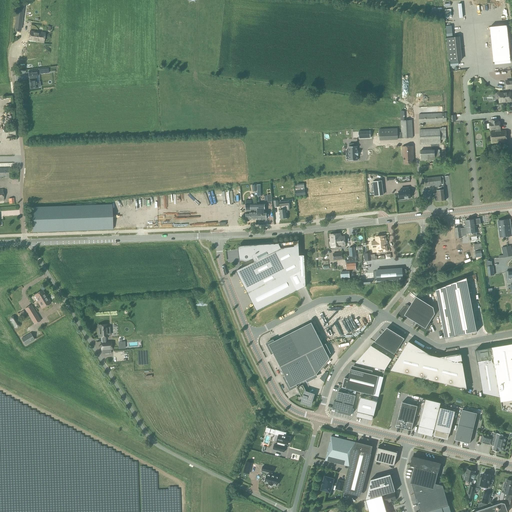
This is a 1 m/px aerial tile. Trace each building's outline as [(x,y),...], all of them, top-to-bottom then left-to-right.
[(25,1),(18,0),(15,30),(22,30),(23,15),(24,13),(25,1)] [(506,25),(489,27),(490,38),(489,38),(490,46),(491,46),(492,57),(509,55),(506,25)] [(30,31),(29,41),(34,42),(35,42),(44,43),(45,33),(38,32),(30,31)] [(446,38),(449,62),(462,60),(459,37),(446,38)] [(41,47),(32,46),(32,44),(26,43),(24,59),(40,61),(41,47)] [(39,74),(49,73),(48,69),(28,71),(29,76),(30,76),(30,80),(29,80),(31,89),(38,88),(37,87),(40,87),(39,74)] [(499,100),(500,102),(511,101),(511,92),(499,93),(499,96),(498,96),(499,100)] [(419,124),(442,124),(442,122),(447,121),(446,113),(442,113),(419,114),(419,124)] [(402,138),(413,138),(412,120),(401,121),(402,138)] [(495,130),(500,130),(500,129),(499,122),(498,122),(497,120),(491,121),(491,123),(489,123),(490,130),(495,129),(495,130)] [(440,129),(419,129),(420,145),(440,144),(440,143),(446,143),(446,127),(440,128),(440,129)] [(379,129),(380,141),(398,140),(397,128),(379,129)] [(500,130),(495,130),(496,132),(490,132),(491,144),(507,142),(506,131),(500,131),(500,130)] [(357,151),(357,146),(356,146),(356,144),(349,144),(350,147),(349,147),(349,151),(346,151),(347,159),(349,159),(349,161),(358,160),(357,156),(358,156),(358,151),(357,151)] [(413,163),(413,157),(414,157),(413,146),(402,147),(403,157),(403,158),(403,164),(413,163)] [(421,161),(435,160),(440,160),(440,150),(434,150),(420,150),(421,161)] [(0,177),(10,177),(10,168),(0,168),(0,177)] [(444,184),(443,177),(441,177),(441,176),(425,178),(426,187),(442,185),(444,184)] [(383,195),(381,181),(373,182),(374,196),(383,195)] [(306,195),(305,189),(304,183),(297,184),(297,185),(295,186),(296,190),(295,190),(296,196),(306,195)] [(219,199),(215,187),(210,188),(214,200),(219,199)] [(410,196),(411,196),(412,195),(411,192),(410,192),(410,190),(409,190),(409,187),(401,188),(401,191),(399,191),(400,199),(410,198),(410,196)] [(439,190),(436,191),(437,193),(434,193),(435,201),(446,200),(445,190),(444,190),(444,187),(438,187),(439,190)] [(239,202),(239,189),(225,190),(225,196),(232,195),(232,202),(239,202)] [(209,191),(205,192),(212,206),(215,205),(209,191)] [(281,208),(281,207),(282,209),(279,210),(280,218),(287,218),(286,210),(290,210),(289,205),(289,201),(280,202),(280,206),(281,206),(281,208)] [(112,204),(67,206),(68,231),(113,229),(112,204)] [(246,220),(257,220),(257,217),(258,217),(258,210),(251,210),(251,204),(246,204),(246,210),(246,211),(251,211),(251,210),(255,210),(255,212),(246,212),(246,220)] [(257,220),(267,219),(266,212),(263,212),(263,210),(265,210),(265,204),(251,204),(251,210),(258,210),(258,217),(257,217),(257,220)] [(465,220),(466,225),(464,226),(464,228),(466,228),(467,233),(467,238),(477,236),(475,225),(481,224),(480,218),(475,219),(465,220)] [(511,235),(509,219),(498,221),(500,237),(511,235)] [(337,240),(337,247),(342,246),(342,247),(345,247),(344,237),(341,237),(340,234),(337,234),(337,240)] [(384,249),(387,248),(385,236),(375,237),(377,250),(384,249)] [(257,311),(297,290),(288,273),(300,267),(299,241),(298,241),(294,241),(293,241),(289,242),(284,243),(284,242),(284,243),(279,243),(274,244),(243,246),(245,262),(240,264),(240,265),(253,259),(254,262),(237,271),(255,262),(266,284),(248,293),(248,292),(248,293),(257,311)] [(493,266),(492,266),(492,259),(486,260),(488,276),(494,275),(493,266)] [(403,280),(402,269),(377,270),(377,282),(403,280)] [(467,278),(436,290),(445,338),(477,332),(467,278)] [(37,301),(42,309),(51,303),(47,296),(46,296),(42,290),(34,295),(38,301),(37,301)] [(407,305),(399,314),(405,317),(406,316),(417,323),(416,324),(426,331),(431,324),(429,323),(435,314),(433,307),(416,296),(410,306),(407,305)] [(31,305),(25,309),(35,324),(41,320),(31,305)] [(20,326),(20,324),(16,316),(13,316),(11,318),(10,319),(15,328),(17,328),(20,326)] [(266,343),(272,354),(273,353),(279,365),(322,343),(312,322),(274,341),(273,340),(266,343)] [(108,325),(98,326),(98,337),(102,337),(102,342),(105,342),(105,337),(108,336),(108,335),(111,334),(110,327),(108,327),(108,325)] [(404,338),(387,328),(375,342),(395,354),(404,338)] [(22,339),(26,345),(35,340),(31,333),(22,339)] [(414,345),(409,341),(391,370),(467,389),(463,363),(462,363),(462,361),(461,354),(460,354),(454,355),(454,356),(447,357),(447,356),(440,357),(413,351),(414,345)] [(102,342),(101,343),(102,350),(103,350),(108,350),(109,353),(111,352),(111,349),(112,349),(111,342),(105,342),(102,342)] [(279,365),(285,376),(283,377),(290,390),(297,387),(296,385),(317,374),(330,358),(322,343),(279,365)] [(501,402),(511,399),(511,344),(492,347),(476,350),(478,361),(483,393),(500,397),(501,402)] [(371,345),(357,361),(357,363),(385,370),(392,358),(371,345)] [(134,357),(113,358),(113,361),(110,361),(110,363),(141,362),(141,350),(136,350),(136,354),(133,354),(134,357)] [(351,369),(348,379),(345,378),(342,387),(374,395),(379,376),(351,369)] [(302,402),(310,405),(314,395),(305,392),(305,391),(306,391),(303,385),(297,388),(300,394),(304,395),(302,402)] [(338,391),(336,401),(334,401),(333,406),(334,406),(333,410),(344,413),(343,413),(351,415),(356,396),(338,391)] [(361,397),(356,416),(373,421),(378,401),(361,397)] [(418,426),(417,432),(431,435),(432,429),(434,430),(440,407),(441,403),(423,398),(417,425),(418,426)] [(402,402),(396,426),(412,430),(418,406),(402,402)] [(434,435),(434,436),(435,436),(447,439),(448,439),(447,439),(449,433),(450,434),(455,411),(440,407),(434,430),(436,430),(434,435)] [(470,444),(477,413),(462,409),(455,440),(461,441),(464,442),(470,444)] [(286,433),(276,430),(275,434),(279,435),(279,436),(278,436),(277,438),(278,438),(277,442),(278,442),(277,445),(275,444),(274,449),(284,452),(285,447),(283,446),(284,444),(288,445),(290,438),(285,436),(286,433)] [(496,438),(494,437),(492,445),(494,446),(493,450),(499,452),(499,450),(503,451),(506,437),(503,436),(503,435),(497,433),(496,438)] [(492,445),(494,437),(483,435),(481,443),(492,445)] [(331,436),(325,460),(350,466),(356,442),(331,436)] [(354,450),(343,492),(350,494),(351,491),(357,493),(357,490),(362,491),(371,454),(370,454),(372,449),(371,449),(370,454),(366,453),(368,445),(357,442),(355,450),(354,450)] [(378,448),(375,461),(394,466),(397,453),(378,448)] [(439,472),(441,463),(413,456),(411,465),(414,466),(410,483),(412,483),(434,489),(435,483),(438,472),(439,472)] [(265,482),(266,482),(266,483),(268,484),(268,483),(269,483),(269,484),(273,485),(273,484),(274,484),(274,485),(276,486),(276,485),(277,485),(279,478),(270,475),(271,473),(272,473),(273,469),(263,466),(262,471),(269,472),(268,475),(267,475),(265,482)] [(467,469),(466,473),(464,472),(463,476),(465,476),(465,479),(472,481),(473,478),(474,478),(475,475),(474,475),(475,472),(470,470),(467,469)] [(391,474),(371,480),(366,500),(382,495),(396,492),(391,474)] [(491,476),(483,474),(482,478),(479,477),(477,486),(480,487),(481,485),(488,487),(491,476)] [(325,476),(323,482),(323,481),(322,484),(323,484),(321,490),(331,492),(333,485),(336,486),(336,489),(342,491),(345,482),(338,480),(337,484),(333,482),(334,479),(325,476)] [(4,488),(8,492),(23,498),(25,500),(32,503),(35,493),(32,492),(31,491),(34,484),(31,482),(28,485),(25,484),(21,487),(14,484),(13,483),(14,480),(11,478),(10,481),(8,480),(11,483),(7,482),(4,488)] [(510,481),(507,480),(506,484),(504,484),(503,488),(505,488),(504,493),(507,494),(505,503),(505,504),(506,506),(509,505),(510,505),(511,494),(511,480),(511,481),(510,481)] [(425,511),(449,506),(443,485),(435,483),(434,489),(412,483),(420,511),(425,511)] [(467,497),(473,498),(475,488),(470,486),(467,497)] [(488,504),(490,494),(484,493),(482,502),(488,504)] [(386,511),(382,495),(366,500),(369,511),(386,511)] [(505,504),(505,503),(502,503),(473,511),(507,511),(506,506),(505,504)]
